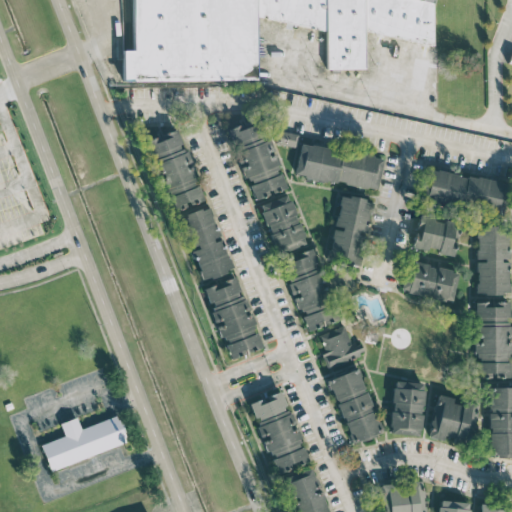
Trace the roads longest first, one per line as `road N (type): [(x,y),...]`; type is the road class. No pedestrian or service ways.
road 1 (secondary): [(261,511),(57,0)]
road 2 (secondary): [(0,39),(185,511)]
